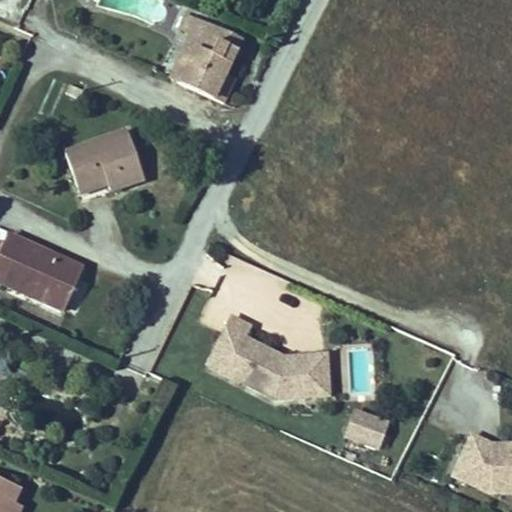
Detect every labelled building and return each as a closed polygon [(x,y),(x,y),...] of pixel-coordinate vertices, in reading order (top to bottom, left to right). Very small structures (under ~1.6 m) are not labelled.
[(200,38),(179,84),(223,105),(234,81),(224,76),(240,41),(185,15),(179,28),(191,34),(200,38)] [(169,79),(179,84),(200,38),(191,34),(169,79)] [(127,132),(65,154),(77,189),(105,180),(107,186),(109,192),(143,180),(127,132)] [(105,180),(77,189),(79,195),(107,186),(105,180)] [(82,270),(6,236),(1,247),(0,249),(0,271),(7,274),(2,284),(63,311),(82,270)] [(250,328),(231,318),(207,366),(275,400),(314,398),(312,365),(287,367),(282,364),(284,359),(244,339),(250,328)] [(326,357),(284,359),(282,364),(287,367),(312,365),(314,398),(329,397),(326,357)] [(353,412),(344,437),(379,450),(388,425),(353,412)] [(511,454),(511,445),(492,446),(470,436),(468,442),(488,451),(472,487),(490,495),(511,494),(511,483),(491,484),(485,481),(497,454),(511,454)] [(488,451),(468,442),(452,478),(472,487),(488,451)] [(511,454),(497,454),(485,481),(491,484),(511,483),(511,454)] [(0,511),(8,511),(12,505),(18,491),(0,483),(0,511)]
